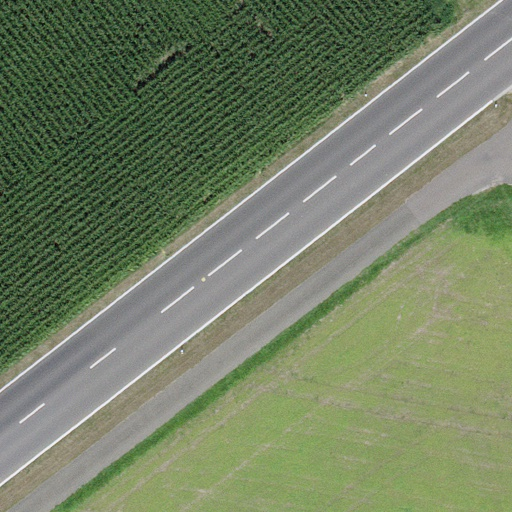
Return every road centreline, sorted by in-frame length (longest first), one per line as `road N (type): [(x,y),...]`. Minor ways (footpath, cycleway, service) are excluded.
road 1 (tertiary): [(511,41),(0,441)]
road 2 (track): [(32,511),(511,145)]
